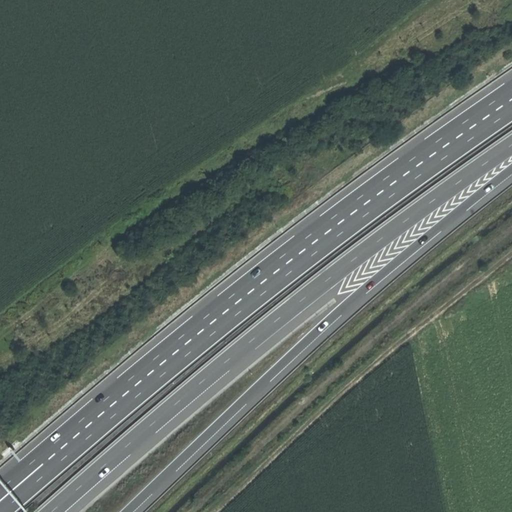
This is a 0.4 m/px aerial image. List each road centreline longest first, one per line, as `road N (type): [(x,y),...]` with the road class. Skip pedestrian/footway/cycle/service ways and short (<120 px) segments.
road 1 (motorway): [(511,109),(204,339),(1,511)]
road 2 (motorway): [(50,511),(315,287),(511,144)]
road 3 (motorway): [(126,511),(351,299),(511,169)]
road 4 (track): [(217,511),(397,346),(511,254)]
